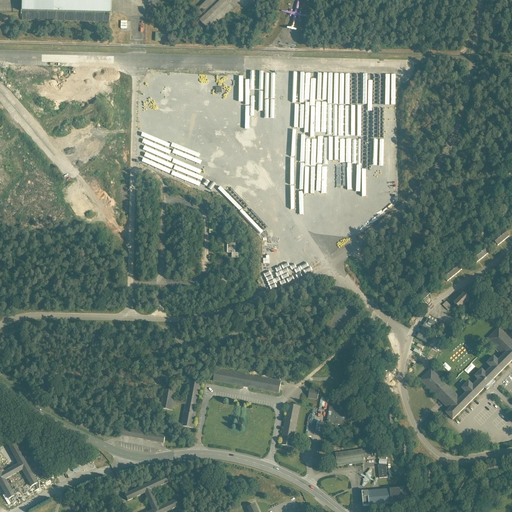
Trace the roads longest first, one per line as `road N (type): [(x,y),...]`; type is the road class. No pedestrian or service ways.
road 1 (unclassified): [(0,325),(42,315),(218,314),(305,282),(358,250),(417,197),(463,127),(481,0)]
road 2 (tertiary): [(342,511),(311,487),(251,461),(117,452),(0,383)]
